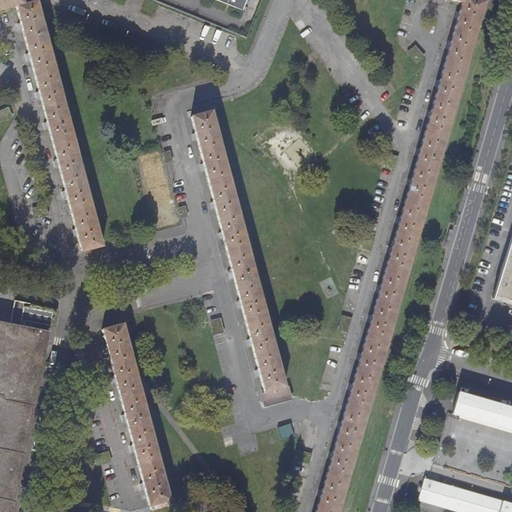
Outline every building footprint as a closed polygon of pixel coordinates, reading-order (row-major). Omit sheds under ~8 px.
[(22,0),(0,0),(0,10),(14,6),(79,251),(100,245),(35,1),(24,4),(22,0)] [(217,0),(244,11),(248,0),(217,0)] [(447,0),(461,4),(314,511),(336,511),(483,3),(472,0),(447,0)] [(406,52),(415,61),(422,53),(413,45),(406,52)] [(0,108),(0,121),(11,116),(6,106),(0,108)] [(265,392),(283,387),(209,111),(189,116),(262,393),(265,392)] [(511,240),(494,298),(511,304),(511,240)] [(14,301),(10,325),(39,331),(40,326),(49,328),(52,314),(34,310),(35,306),(14,301)] [(218,317),(208,320),(212,334),(222,331),(218,317)] [(39,331),(10,325),(0,323),(0,511),(12,511),(48,333),(39,331)] [(121,323),(100,329),(148,505),(168,500),(121,323)] [(286,386),(283,387),(265,392),(266,396),(261,397),(264,405),(289,399),(286,386)] [(511,408),(456,393),(450,414),(511,432),(511,408)] [(276,427),(279,438),(293,435),(289,423),(276,427)] [(293,459),(300,461),(303,452),(297,450),(293,459)] [(455,511),(511,511),(511,505),(422,479),(416,501),(455,511)]
